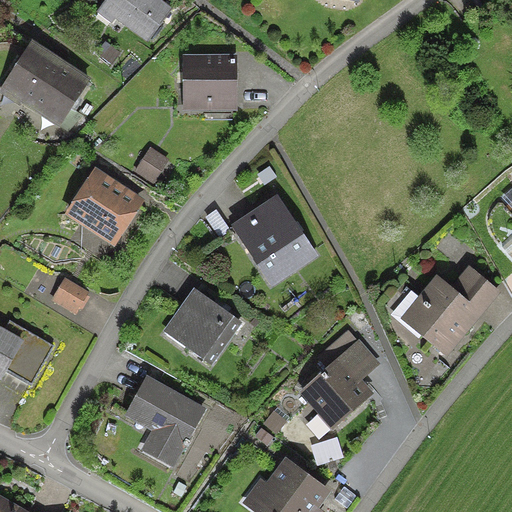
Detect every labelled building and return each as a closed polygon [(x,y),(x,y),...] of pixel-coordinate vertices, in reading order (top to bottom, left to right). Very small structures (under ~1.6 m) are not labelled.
[(158,0),(112,0),(100,16),(148,51),(176,13),(158,0)] [(32,46),(4,88),(60,126),(89,83),(32,46)] [(238,56),(182,57),(182,111),(239,111),(238,56)] [(172,161),(152,149),(136,174),(155,187),(172,161)] [(142,203),(93,172),(67,214),(115,245),(142,203)] [(280,199),(233,230),(273,290),(320,258),(280,199)] [(412,293),(391,319),(448,364),(502,295),(470,270),(452,292),(441,283),(425,303),(412,293)] [(88,295),(66,282),(55,301),(77,313),(88,295)] [(247,327),(196,291),(165,336),(216,372),(247,327)] [(0,330),(0,386),(7,374),(37,390),(59,349),(11,324),(6,333),(0,330)] [(351,336),(294,393),(337,437),(379,396),(367,384),(383,368),(351,336)] [(208,409),(145,380),(126,421),(151,433),(141,455),(178,473),(208,409)] [(290,466),(258,511),(329,511),(339,498),(290,466)] [(20,511),(0,502),(0,511),(20,511)]
